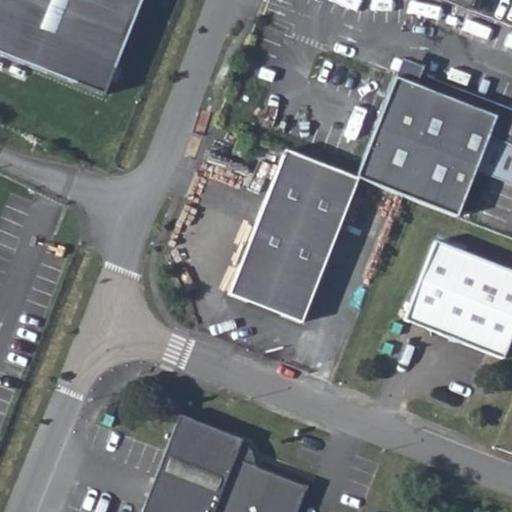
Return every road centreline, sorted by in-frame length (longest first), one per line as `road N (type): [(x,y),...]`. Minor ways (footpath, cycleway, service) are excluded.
road 1 (unclassified): [(511,480),(97,325)]
road 2 (unclassified): [(222,0),(97,325)]
road 3 (unclassified): [(97,325),(20,511)]
road 4 (unknown): [(143,206),(0,142)]
